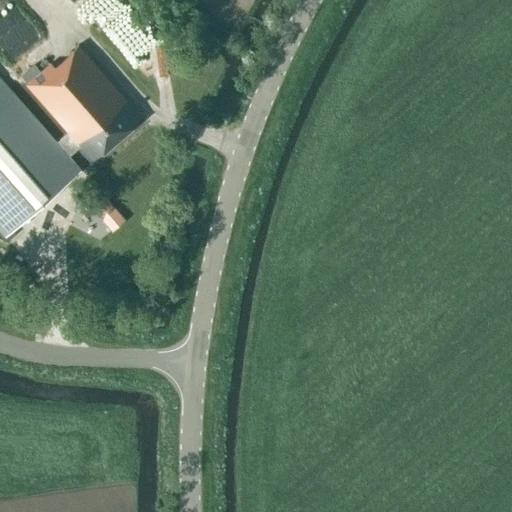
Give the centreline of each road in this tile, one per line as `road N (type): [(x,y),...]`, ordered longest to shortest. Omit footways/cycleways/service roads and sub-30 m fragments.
road 1 (tertiary): [(195,366),(230,187),(264,93),(311,0)]
road 2 (unclassified): [(195,366),(64,356),(0,341)]
road 3 (tertiary): [(189,511),(195,366)]
